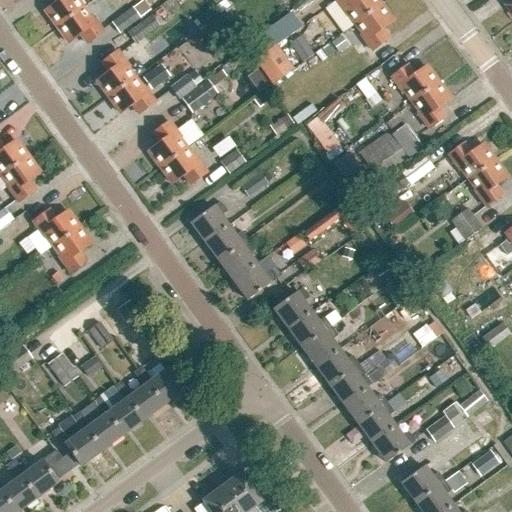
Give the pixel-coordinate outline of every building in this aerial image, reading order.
[(45,14),(56,30),(84,9),(77,0),(53,0),(57,5),(45,14)] [(334,0),(353,26),(382,5),(377,0),(334,0)] [(143,2),(111,24),(119,35),(151,12),(143,2)] [(388,39),(383,33),(381,30),(393,21),(382,5),(353,26),(371,51),(388,39)] [(87,46),(103,34),(84,9),(56,30),(68,46),(80,36),(87,46)] [(255,61),(300,29),(290,14),(244,47),(255,61)] [(202,32),(189,42),(201,53),(210,38),(202,32)] [(314,55),(301,37),(289,45),(302,63),(314,55)] [(241,53),(232,40),(224,45),(232,58),(241,53)] [(279,45),(257,61),(273,84),(295,68),(279,45)] [(96,84),(108,100),(136,79),(129,69),(140,61),(133,52),(122,60),(118,54),(102,66),(109,75),(96,84)] [(221,66),(213,57),(188,76),(187,75),(169,88),(178,100),(196,87),(195,86),(221,66)] [(161,65),(142,78),(152,91),(170,77),(161,65)] [(391,78),(409,104),(438,83),(426,67),(414,76),(407,67),(391,78)] [(155,105),(136,79),(108,100),(119,116),(132,107),(139,116),(155,105)] [(181,100),(192,114),(218,95),(213,88),(208,81),(207,81),(197,88),(181,100)] [(437,107),(449,98),(438,83),(409,104),(428,129),(444,117),(437,107)] [(268,102),(263,94),(253,102),(259,109),(268,102)] [(323,125),(345,108),(339,100),(318,117),(318,118),(306,126),(328,156),(325,158),(329,163),(342,153),(339,149),(339,148),(323,125)] [(287,115),(279,120),(286,130),(293,125),(287,115)] [(390,131),(401,122),(396,116),(385,124),(390,131)] [(159,171),(188,150),(187,148),(202,137),(190,121),(175,132),(169,124),(153,136),(160,146),(147,155),(159,171)] [(372,144),(359,154),(379,182),(408,160),(422,150),(405,127),(391,136),(393,139),(377,151),(372,144)] [(214,147),(221,157),(236,147),(229,137),(214,147)] [(0,179),(28,159),(17,143),(5,152),(0,145),(0,179)] [(447,155),(466,181),(495,160),(483,144),(471,153),(464,143),(447,155)] [(207,176),(188,150),(159,171),(171,187),(183,178),(191,188),(207,176)] [(236,151),(220,163),(229,176),(245,164),(236,151)] [(333,164),(345,180),(360,169),(348,153),(333,164)] [(410,186),(433,168),(422,154),(382,183),(392,196),(409,184),(410,186)] [(27,183),(40,175),(28,159),(0,179),(18,204),(34,193),(27,183)] [(494,185),(507,176),(495,160),(466,181),(485,207),(501,195),(494,185)] [(268,183),(275,178),(271,171),(263,176),(268,183)] [(240,188),(248,199),(268,184),(260,174),(240,188)] [(414,214),(404,201),(386,216),(396,229),(414,214)] [(189,223),(203,243),(226,226),(219,217),(226,212),(218,202),(189,223)] [(342,205),(303,233),(309,241),(340,219),(352,236),(359,231),(342,205)] [(0,229),(13,221),(4,208),(0,211),(0,229)] [(481,228),(467,209),(450,221),(464,240),(481,228)] [(33,224),(52,250),(81,229),(69,213),(56,222),(49,212),(33,224)] [(0,249),(23,233),(15,223),(0,233),(0,249)] [(234,236),(226,226),(203,243),(218,262),(247,241),(240,232),(234,236)] [(80,254),(93,245),(81,229),(52,250),(71,275),(87,263),(80,254)] [(293,255),(305,246),(297,235),(285,244),(293,255)] [(254,251),(247,241),(218,262),(232,282),(255,265),(248,255),(254,251)] [(511,252),(511,244),(511,243),(508,245),(505,242),(500,246),(507,256),(511,252)] [(314,250),(297,262),(305,273),(322,261),(314,250)] [(37,262),(31,267),(35,272),(41,267),(37,262)] [(246,302),(276,280),(268,270),(262,275),(255,265),(232,282),(246,302)] [(374,272),(380,281),(390,274),(385,265),(374,272)] [(56,284),(63,279),(58,272),(51,277),(56,284)] [(333,295),(340,291),(335,284),(329,288),(333,295)] [(272,309),(286,328),(309,312),(302,302),(309,297),(302,287),(272,309)] [(117,310),(132,332),(134,331),(139,338),(149,330),(144,323),(146,322),(130,300),(117,310)] [(315,319),(309,312),(286,328),(300,348),(330,326),(321,315),(315,319)] [(88,332),(101,350),(113,341),(100,323),(88,332)] [(510,335),(502,324),(482,339),(490,350),(510,335)] [(337,336),(330,326),(300,348),(314,367),(337,350),(330,340),(337,336)] [(414,336),(422,347),(436,337),(427,326),(414,336)] [(86,348),(80,340),(72,346),(78,354),(86,348)] [(0,363),(9,376),(32,359),(22,346),(0,362),(0,363)] [(345,360),(337,350),(314,367),(328,386),(358,365),(351,356),(345,360)] [(47,365),(64,387),(78,377),(61,355),(47,365)] [(365,374),(358,365),(328,386),(342,406),(365,389),(358,379),(365,374)] [(184,392),(169,371),(152,384),(141,368),(132,374),(144,390),(148,387),(163,407),(184,392)] [(440,372),(429,379),(435,389),(446,381),(440,372)] [(142,422),(163,407),(148,387),(144,390),(131,399),(120,383),(112,389),(123,405),(127,401),(142,422)] [(373,399),(365,389),(342,406),(356,425),(386,403),(379,394),(373,399)] [(391,389),(382,395),(387,402),(396,396),(391,389)] [(425,431),(434,444),(454,429),(453,429),(466,419),(482,407),(474,396),(458,408),(455,404),(442,413),(445,417),(425,431)] [(121,437),(142,422),(127,401),(123,405),(110,414),(99,399),(91,405),(102,420),(106,416),(121,437)] [(393,413),(386,403),(356,425),(370,444),(394,427),(386,417),(393,413)] [(101,452),(121,437),(106,416),(102,420),(89,429),(78,414),(70,420),(81,435),(86,431),(101,452)] [(384,463),(414,442),(407,432),(401,437),(394,427),(370,444),(384,463)] [(101,452),(86,431),(81,435),(69,444),(58,429),(50,435),(61,449),(64,447),(79,468),(101,452)] [(509,451),(511,448),(511,434),(502,442),(509,451)] [(11,461),(21,453),(15,446),(6,454),(11,461)] [(6,467),(16,481),(20,478),(36,500),(57,485),(55,482),(70,471),(56,452),(24,476),(14,462),(6,467)] [(472,466),(480,478),(499,464),(490,452),(472,466)] [(400,483),(414,502),(443,482),(437,473),(430,477),(423,466),(400,483)] [(255,493),(238,470),(218,484),(239,511),(247,511),(253,507),(256,511),(276,511),(282,508),(265,485),(255,493)] [(0,494),(12,511),(19,511),(36,500),(20,478),(16,481),(3,491),(0,486),(0,494)] [(450,491),(443,482),(414,502),(420,511),(440,511),(450,505),(444,496),(450,491)] [(239,511),(218,484),(199,498),(209,511),(239,511)] [(0,511),(12,511),(0,494),(0,511)]
